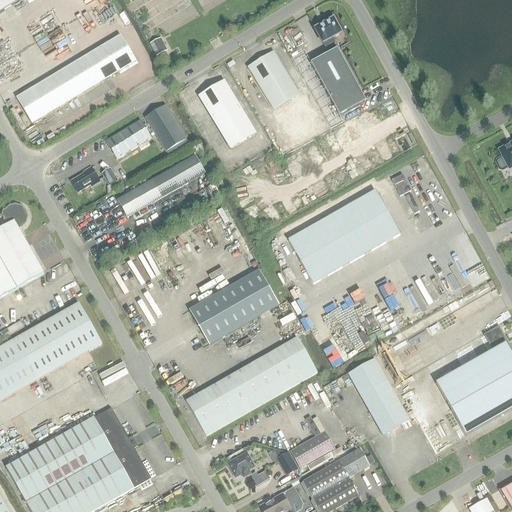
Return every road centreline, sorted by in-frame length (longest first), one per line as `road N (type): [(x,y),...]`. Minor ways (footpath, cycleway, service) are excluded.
road 1 (unclassified): [(222,511),(27,169)]
road 2 (tertiary): [(27,169),(305,0)]
road 3 (tertiary): [(354,0),(436,153)]
road 4 (tertiary): [(436,153),(511,292)]
road 5 (unclassified): [(511,451),(406,511)]
